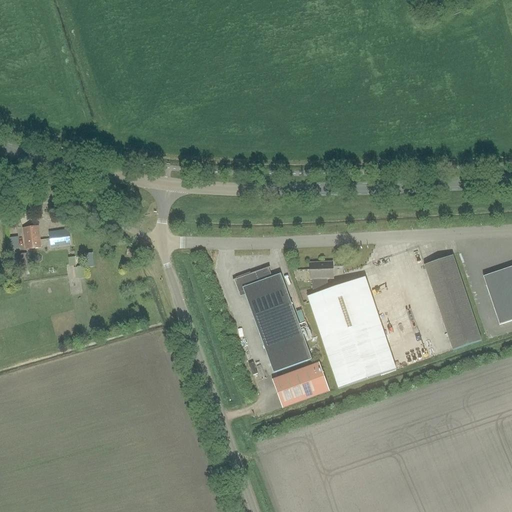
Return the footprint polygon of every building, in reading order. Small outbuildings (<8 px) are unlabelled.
[(26,250),(41,248),(39,226),(24,229),(26,250)] [(69,230),(49,232),(51,248),(71,246),(69,230)] [(22,278),(30,277),(28,254),(15,255),(17,267),(21,267),(22,278)] [(481,341),(453,256),(424,265),(452,351),(481,341)] [(313,295),(328,290),(328,280),(334,279),(333,263),(310,264),(311,280),(312,280),(313,295)] [(274,374),(312,360),(281,274),(272,278),(269,268),(270,268),(270,267),(251,274),(250,273),(245,275),(242,276),(236,279),(236,280),(233,281),(235,281),(239,293),(244,292),(274,374)] [(500,325),(511,321),(511,267),(484,277),(500,325)] [(365,278),(328,290),(313,295),(308,297),(339,390),(396,370),(365,278)] [(330,392),(319,363),(273,380),(283,409),(330,392)]
